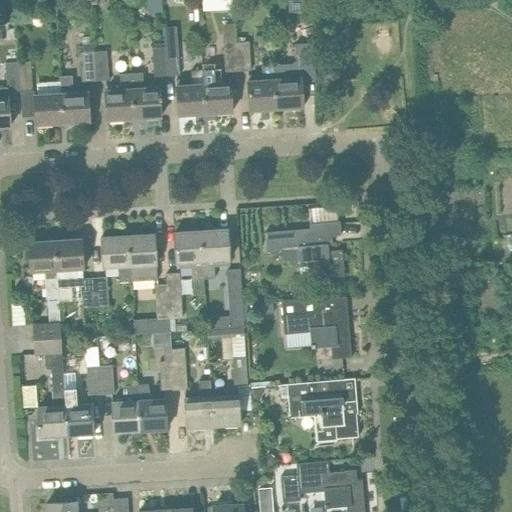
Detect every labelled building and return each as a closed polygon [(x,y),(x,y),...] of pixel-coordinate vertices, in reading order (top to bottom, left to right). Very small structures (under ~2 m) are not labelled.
[(230,0),(219,0),(220,11),(231,10),(230,0)] [(238,71),(236,41),(235,24),(223,24),(226,71),(238,71)] [(165,45),(167,75),(180,74),(177,26),(164,27),(165,45)] [(249,41),(236,41),(238,71),(250,70),(249,41)] [(167,75),(165,45),(153,46),(155,75),(167,75)] [(20,90),(18,61),(17,51),(6,52),(8,91),(20,90)] [(96,79),(94,51),(81,52),(83,80),(96,79)] [(94,51),(96,79),(108,79),(107,51),(94,51)] [(30,60),(18,61),(20,90),(32,90),(30,60)] [(274,65),(277,109),(303,108),(300,70),(294,64),(274,65)] [(277,109),(274,65),(264,66),(265,80),(247,81),(249,111),(277,109)] [(230,82),(215,83),(214,69),(203,70),(205,114),(232,112),(230,82)] [(191,71),(191,79),(176,80),(178,116),(205,114),(203,70),(191,71)] [(119,73),(120,90),(105,91),(107,120),(134,119),(130,72),(119,73)] [(158,87),(143,88),(142,72),(130,72),(134,119),(160,117),(158,87)] [(87,91),(73,92),(72,75),(59,75),(60,81),(63,123),(89,122),(87,91)] [(38,83),(38,94),(34,94),(36,125),(63,123),(60,81),(38,83)] [(0,127),(10,127),(8,96),(0,96),(0,127)] [(320,277),(324,277),(344,276),(342,249),(328,251),(328,245),(332,244),(331,236),(340,235),(339,221),(309,223),(310,228),(265,232),(266,252),(266,254),(282,253),(283,261),(300,259),(300,265),(319,264),(320,277)] [(227,229),(201,230),(203,279),(215,278),(214,266),(229,265),(229,260),(227,229)] [(203,279),(201,230),(174,232),(176,263),(176,269),(192,268),(193,279),(203,279)] [(154,234),(127,235),(130,281),(130,282),(157,280),(154,234)] [(130,281),(127,235),(101,237),(103,268),(118,267),(119,282),(130,281)] [(81,278),(81,269),(83,269),(81,238),(55,240),(57,287),(82,286),(83,307),(95,306),(94,277),(81,278)] [(57,287),(55,240),(28,242),(30,272),(44,271),(46,299),(48,299),(49,324),(33,325),(34,340),(60,338),(57,287)] [(244,318),(241,270),(227,270),(230,319),(244,318)] [(170,319),(182,318),(179,273),(167,273),(170,319)] [(107,276),(94,277),(95,306),(109,306),(107,276)] [(167,285),(154,286),(156,309),(168,308),(167,285)] [(313,299),(281,302),(282,314),(284,334),(286,334),(288,350),(311,348),(330,347),(331,359),(351,357),(346,296),(326,298),(313,299)] [(271,303),(256,304),(256,313),(272,312),(271,303)] [(125,325),(121,329),(122,334),(132,333),(131,324),(125,325)] [(244,326),(208,328),(208,337),(233,336),(236,386),(248,385),(244,326)] [(60,338),(34,340),(35,354),(61,352),(60,338)] [(173,390),(171,349),(171,347),(164,347),(165,361),(160,361),(162,391),(173,390)] [(185,348),(171,349),(173,390),(188,389),(185,348)] [(99,366),(101,394),(114,393),(112,365),(99,366)] [(101,394),(99,366),(87,367),(89,395),(101,394)] [(64,389),(62,367),(51,367),(54,405),(38,406),(39,424),(37,424),(37,426),(39,426),(40,437),(67,435),(64,389)] [(286,383),(280,384),(281,396),(287,395),(289,417),(313,414),(315,442),(319,445),(335,444),(334,439),(336,438),(358,437),(356,414),(357,413),(354,378),(334,380),(307,382),(286,383)] [(198,380),(199,396),(184,397),(186,428),(213,426),(211,395),(210,379),(198,380)] [(165,398),(149,399),(148,383),(137,384),(140,431),(167,429),(165,398)] [(125,385),(126,401),(111,402),(113,432),(140,431),(137,384),(125,385)] [(259,387),(248,387),(249,403),(260,403),(259,387)] [(75,388),(64,389),(67,435),(93,434),(91,403),(76,404),(75,388)] [(211,395),(213,426),(240,424),(238,393),(211,395)] [(274,457),(271,454),(267,454),(264,458),(264,462),(268,464),(271,464),(274,460),(274,457)] [(297,475),(280,476),(282,502),(299,501),(298,492),(323,490),(324,508),(344,507),(344,511),(364,511),(362,484),(357,485),(356,470),(329,472),(328,461),(308,462),(296,463),(297,475)] [(271,488),(259,489),(260,501),(272,500),(271,488)] [(128,511),(127,498),(113,499),(113,511),(128,511)] [(46,511),(77,511),(76,501),(46,503),(46,511)]
